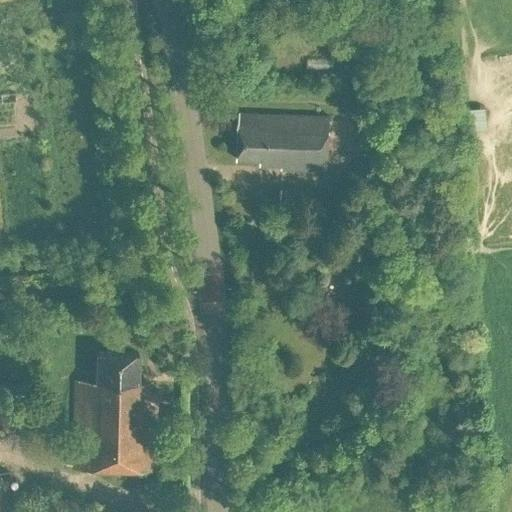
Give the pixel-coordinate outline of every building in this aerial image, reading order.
[(483,106),(463,106),(464,129),(484,128),(483,106)] [(284,167),(284,170),(329,172),(331,117),(242,113),(240,159),(263,160),(263,166),(284,167)] [(313,189),(281,187),(280,209),(312,210),(313,189)] [(140,382),(140,353),(99,352),(98,382),(76,381),(75,470),(154,471),(155,409),(150,409),(151,382),(140,382)] [(179,412),(165,412),(165,427),(178,427),(179,412)] [(0,470),(0,511),(7,511),(9,471),(0,470)] [(33,498),(33,511),(74,511),(75,499),(33,498)]
